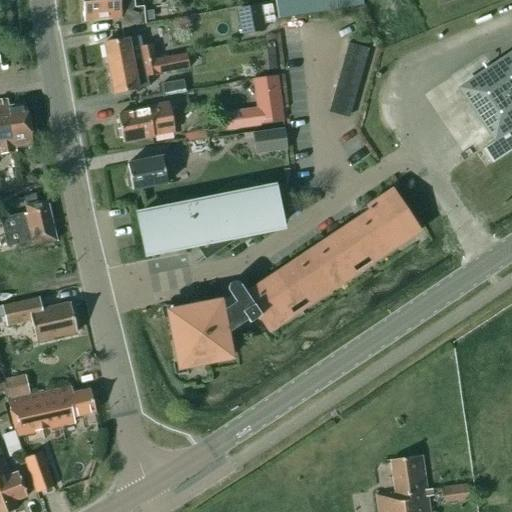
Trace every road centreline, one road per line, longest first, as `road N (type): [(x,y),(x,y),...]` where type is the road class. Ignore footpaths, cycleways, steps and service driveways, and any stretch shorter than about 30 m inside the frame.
road 1 (residential): [(96,296),(236,265),(403,165),(430,175),(487,264)]
road 2 (tertiary): [(144,491),(487,264)]
road 3 (residential): [(96,296),(39,0)]
road 4 (residential): [(144,491),(96,296)]
